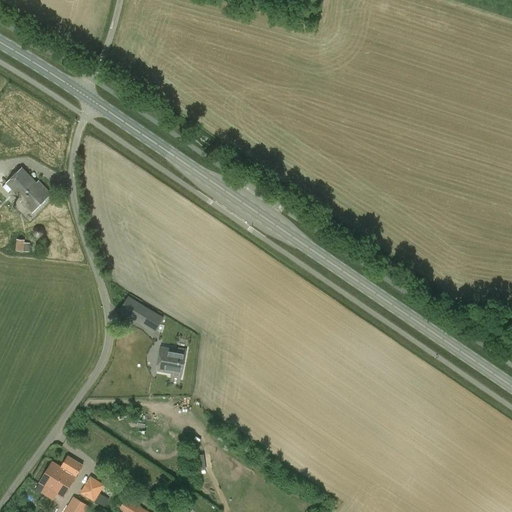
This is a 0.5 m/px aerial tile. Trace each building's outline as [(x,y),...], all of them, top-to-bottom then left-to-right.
[(37,183),(22,168),(6,184),(22,200),(21,202),(32,213),(51,193),(39,181),(37,183)] [(15,251),(23,251),(29,252),(30,244),(24,242),(24,240),(16,239),(15,251)] [(163,316),(148,308),(140,323),(155,331),(163,316)] [(161,348),(157,370),(172,373),(171,375),(181,377),(186,351),(176,349),(176,351),(161,348)] [(67,456),(61,466),(52,461),(39,483),(63,497),(83,465),(67,456)] [(94,501),(104,486),(91,477),(81,492),(94,501)] [(84,511),(88,506),(74,498),(65,511),(84,511)] [(149,511),(126,498),(119,510),(121,511),(149,511)]
